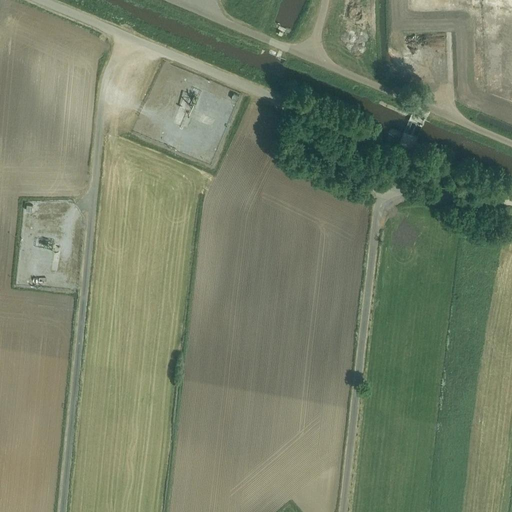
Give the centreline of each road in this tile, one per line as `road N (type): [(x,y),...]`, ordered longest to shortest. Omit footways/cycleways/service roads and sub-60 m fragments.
road 1 (track): [(383,189),(342,511)]
road 2 (unclassified): [(170,0),(424,105)]
